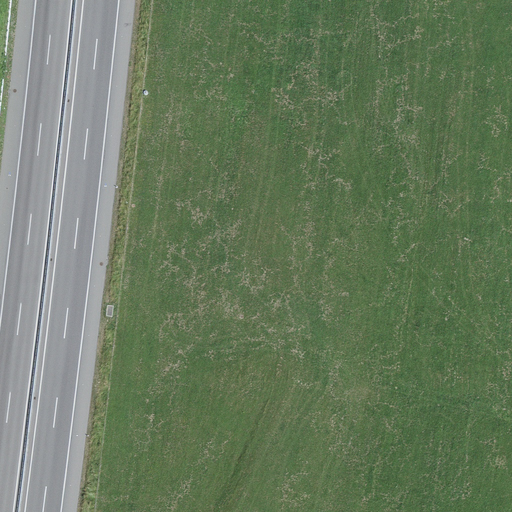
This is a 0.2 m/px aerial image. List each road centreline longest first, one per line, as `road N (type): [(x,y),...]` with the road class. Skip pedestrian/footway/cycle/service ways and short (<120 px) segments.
road 1 (motorway): [(43,511),(102,0)]
road 2 (motorway): [(52,0),(0,468)]
